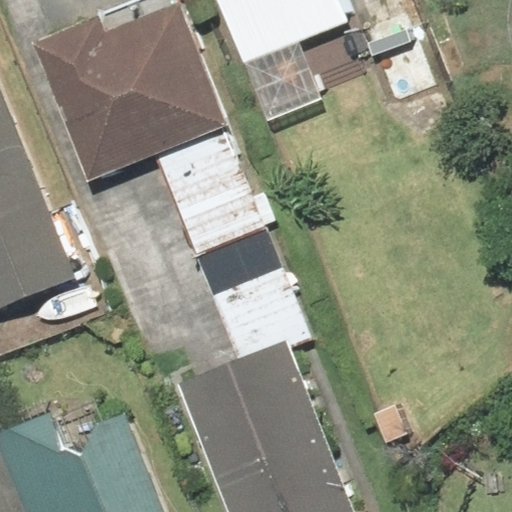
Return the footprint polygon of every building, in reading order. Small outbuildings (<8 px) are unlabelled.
[(169,0),(154,0),(36,48),(92,186),(154,161),(194,262),(264,234),(169,0)] [(215,0),(244,73),(352,31),(339,0),(215,0)] [(408,26),(358,44),(382,111),(432,93),(408,26)] [(0,317),(71,292),(0,95),(0,317)] [(213,300),(241,372),(182,395),(226,511),(348,511),(289,354),(312,345),(284,273),(213,300)] [(63,415),(0,440),(0,454),(23,511),(160,511),(129,433),(79,453),(63,415)]
